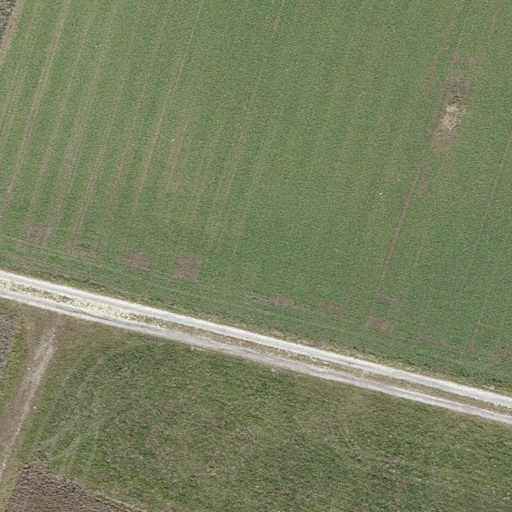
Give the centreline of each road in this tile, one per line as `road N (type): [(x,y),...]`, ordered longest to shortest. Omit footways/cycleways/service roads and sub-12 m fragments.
road 1 (track): [(511,408),(0,285)]
road 2 (track): [(65,302),(0,467)]
